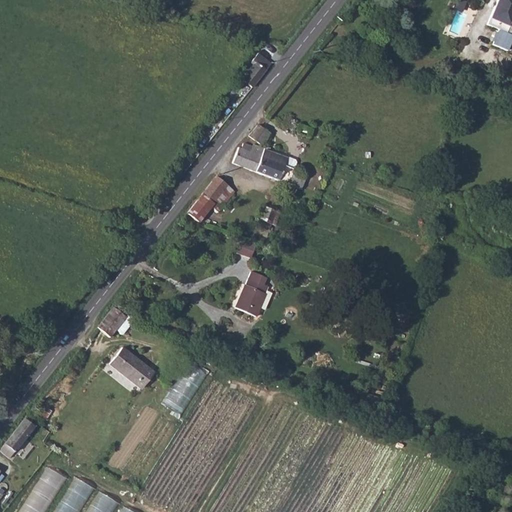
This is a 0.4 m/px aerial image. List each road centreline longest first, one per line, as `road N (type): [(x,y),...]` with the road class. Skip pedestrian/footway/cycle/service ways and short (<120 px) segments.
road 1 (tertiary): [(341,0),(132,263)]
road 2 (tertiary): [(132,263),(0,428)]
road 3 (track): [(324,21),(381,59),(411,68),(456,65)]
